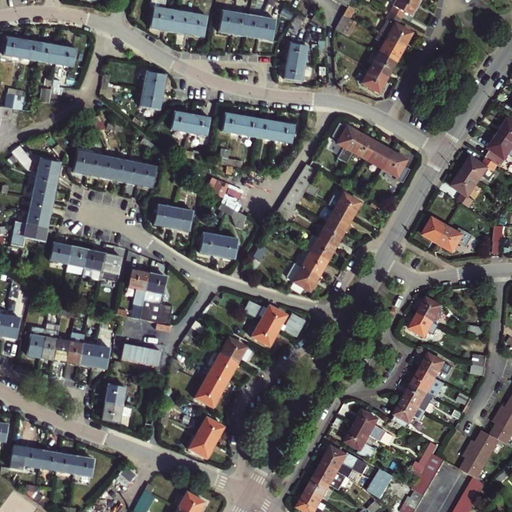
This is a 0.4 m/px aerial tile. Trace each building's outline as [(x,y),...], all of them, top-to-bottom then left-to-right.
[(418,1),(416,0),(395,0),(388,14),(400,21),(404,13),(409,16),(418,1)] [(354,11),(347,7),(343,16),(349,19),(354,11)] [(163,30),(167,10),(153,8),(150,28),(163,30)] [(176,32),(179,12),(167,10),(163,30),(176,32)] [(232,34),(236,14),(222,11),(218,31),(232,34)] [(189,35),(193,15),(179,12),(176,32),(189,35)] [(249,16),(236,14),(232,34),(245,36),(249,16)] [(316,14),(312,21),(324,28),(324,18),(316,14)] [(382,28),(379,35),(403,49),(410,36),(396,27),(400,21),(388,14),(384,21),(392,26),(389,32),(382,28)] [(206,17),(193,15),(189,35),(202,37),(206,17)] [(258,38),(261,18),(249,16),(245,36),(258,38)] [(343,16),(335,30),(348,37),(356,23),(349,19),(343,16)] [(275,21),(261,18),(258,38),(271,41),(275,21)] [(402,20),(400,24),(412,31),(415,27),(402,20)] [(383,44),(378,54),(395,63),(403,49),(379,35),(377,34),(375,39),(383,44)] [(22,58),(24,41),(7,38),(4,55),(22,58)] [(41,44),(24,41),(22,58),(38,61),(41,44)] [(55,64),(58,47),(41,44),(38,61),(55,64)] [(289,45),(286,62),(303,65),(307,48),(289,45)] [(75,49),(58,47),(55,64),(72,67),(75,49)] [(371,65),(369,69),(386,78),(395,63),(378,54),(373,51),(367,62),(371,65)] [(300,82),(303,65),(286,62),(283,79),(300,82)] [(378,93),(386,78),(369,69),(361,83),(378,93)] [(143,89),(162,93),(165,75),(146,72),(143,89)] [(60,81),(52,80),(51,86),(58,88),(60,81)] [(107,91),(108,83),(102,81),(100,89),(107,91)] [(50,94),(50,93),(51,86),(44,85),(42,98),(49,99),(50,94)] [(51,86),(50,93),(61,95),(63,88),(58,88),(51,86)] [(3,106),(12,108),(15,90),(8,88),(7,95),(5,94),(3,106)] [(162,93),(143,89),(140,106),(159,110),(162,93)] [(20,109),(21,104),(23,91),(15,90),(12,108),(20,109)] [(189,132),(192,115),(174,112),(171,129),(176,130),(175,135),(185,137),(186,132),(189,132)] [(239,134),(242,117),(225,114),(222,131),(239,134)] [(209,119),(192,115),(189,132),(206,136),(209,119)] [(239,134),(256,137),(259,120),(242,117),(239,134)] [(273,140),(276,123),(259,120),(256,137),(273,140)] [(511,123),(508,121),(498,135),(511,144),(511,123)] [(87,129),(84,123),(77,126),(79,131),(80,131),(87,129)] [(294,126),(276,123),(273,140),(291,143),(291,142),(294,126)] [(72,134),(80,131),(79,131),(77,126),(70,129),(72,134)] [(294,126),(291,142),(297,143),(300,127),(294,126)] [(353,152),(362,136),(346,127),(337,144),(353,152)] [(511,144),(498,135),(489,150),(505,160),(506,159),(511,163),(511,161),(511,144)] [(377,144),(362,136),(353,152),(367,160),(377,144)] [(140,141),(146,146),(150,142),(143,137),(140,141)] [(150,142),(146,146),(152,151),(156,147),(150,142)] [(377,144),(367,160),(382,169),(391,152),(377,144)] [(87,175),(100,177),(104,157),(103,156),(104,151),(92,149),(91,154),(87,175)] [(178,149),(177,155),(176,156),(184,158),(185,151),(178,149)] [(218,164),(226,165),(234,167),(235,160),(228,159),(229,151),(221,149),(218,164)] [(13,155),(17,159),(22,154),(19,150),(13,155)] [(185,151),(184,158),(192,159),(197,160),(199,152),(193,151),(193,152),(185,151)] [(74,172),(87,175),(91,154),(78,152),(74,172)] [(391,152),(382,169),(397,177),(395,179),(402,183),(410,170),(403,166),(406,160),(391,152)] [(13,155),(7,160),(11,164),(17,159),(13,155)] [(269,166),(262,164),(263,157),(255,156),(252,170),(260,171),(268,172),(269,166)] [(100,177),(113,180),(117,159),(104,157),(100,177)] [(462,173),(478,183),(482,177),(489,182),(494,174),(493,173),(497,166),(485,158),(481,165),(471,159),(462,173)] [(113,180),(125,182),(130,162),(117,159),(113,180)] [(57,177),(57,178),(60,164),(40,160),(37,173),(57,177)] [(130,162),(125,182),(138,185),(142,165),(130,162)] [(302,170),(314,178),(317,172),(309,166),(306,164),(302,170)] [(142,165),(138,185),(152,188),(156,167),(142,165)] [(310,184),(314,178),(302,170),(298,177),(310,184)] [(34,186),(55,190),(57,178),(57,177),(37,173),(34,186)] [(468,198),(478,183),(462,173),(452,187),(462,194),(458,201),(468,208),(473,201),(468,198)] [(306,191),(310,184),(298,177),(294,183),(306,191)] [(182,181),(180,180),(176,178),(172,183),(179,187),(182,181)] [(182,181),(179,187),(185,191),(188,186),(189,185),(182,181)] [(290,190),(301,197),(305,192),(306,191),(294,183),(290,190)] [(319,189),(310,184),(306,191),(305,192),(314,197),(319,189)] [(52,203),(55,190),(34,186),(32,199),(52,203)] [(298,203),(301,197),(290,190),(286,196),(298,203)] [(334,209),(351,219),(360,204),(343,194),(334,209)] [(282,203),(294,210),(296,206),(298,203),(286,196),(282,203)] [(29,211),(50,216),(52,203),(32,199),(29,211)] [(221,203),(216,200),(208,212),(214,216),(218,209),(221,203)] [(221,203),(218,209),(225,213),(227,206),(221,203)] [(290,216),(294,210),(282,203),(278,209),(290,216)] [(154,224),(171,228),(175,209),(158,206),(154,224)] [(225,213),(231,216),(236,228),(243,230),(246,217),(227,206),(225,213)] [(47,228),(50,216),(29,211),(21,209),(19,222),(27,224),(47,228)] [(192,212),(175,209),(171,228),(188,231),(192,212)] [(287,220),(290,216),(278,209),(274,215),(276,216),(286,222),(287,220)] [(334,209),(326,223),(343,233),(351,219),(334,209)] [(423,236),(438,245),(448,228),(432,219),(423,236)] [(343,233),(326,223),(318,238),(335,247),(343,233)] [(44,242),(47,228),(27,224),(24,237),(44,242)] [(488,230),(478,224),(474,229),(484,235),(488,230)] [(494,252),(502,252),(503,225),(495,225),(494,252)] [(448,228),(438,245),(453,254),(459,244),(466,248),(472,239),(464,234),(463,237),(448,228)] [(220,237),(202,234),(199,253),(217,256),(220,237)] [(511,237),(505,236),(502,248),(510,249),(511,237)] [(237,240),(220,237),(217,256),(234,259),(237,240)] [(318,238),(309,252),(326,262),(335,247),(318,238)] [(67,264),(71,247),(53,244),(50,261),(67,264)] [(71,247),(67,264),(84,268),(87,251),(71,247)] [(266,251),(259,247),(252,258),(259,261),(266,251)] [(295,263),(301,267),(318,276),(326,262),(309,252),(304,249),(295,263)] [(91,275),(92,269),(101,271),(104,254),(87,251),(84,268),(81,278),(90,279),(91,275)] [(121,258),(104,254),(101,271),(118,275),(121,258)] [(287,279),(292,282),(309,292),(318,276),(301,267),(295,263),(287,279)] [(144,297),(149,274),(131,270),(128,287),(126,293),(144,297)] [(166,278),(149,274),(144,297),(142,306),(140,313),(148,315),(147,320),(153,322),(154,322),(157,304),(160,305),(166,278)] [(22,294),(30,301),(31,296),(21,288),(22,294)] [(216,306),(221,300),(216,296),(211,302),(216,306)] [(418,314),(437,325),(445,312),(441,309),(441,307),(427,299),(418,314)] [(206,307),(206,308),(211,311),(216,306),(211,302),(206,307)] [(142,306),(134,304),(132,317),(139,319),(140,313),(142,306)] [(269,307),(260,322),(277,331),(286,316),(269,307)] [(433,335),(438,326),(437,325),(418,314),(409,329),(424,338),(427,332),(433,335)] [(5,315),(2,336),(16,338),(19,318),(5,315)] [(192,337),(195,332),(204,336),(207,329),(195,321),(191,328),(187,334),(186,334),(192,337)] [(260,322),(251,337),(269,346),(277,331),(260,322)] [(27,356),(40,358),(44,338),(45,329),(32,327),(27,356)] [(467,337),(487,339),(488,329),(468,327),(467,337)] [(52,360),(56,340),(58,331),(45,329),(44,338),(40,358),(52,360)] [(79,365),(84,339),(84,335),(71,332),(69,342),(66,362),(79,365)] [(186,334),(182,340),(187,344),(192,337),(186,334)] [(92,367),(95,347),(96,342),(84,339),(79,365),(92,367)] [(228,339),(220,354),(237,363),(245,348),(228,339)] [(66,362),(69,342),(56,340),(52,360),(66,362)] [(105,369),(110,344),(98,342),(98,347),(95,347),(92,367),(105,369)] [(220,354),(212,368),(228,378),(237,363),(220,354)] [(420,370),(436,379),(440,372),(448,376),(452,368),(429,355),(420,370)] [(472,365),(485,367),(486,357),(473,355),(472,365)] [(173,359),(171,366),(177,368),(179,361),(173,359)] [(470,374),(484,376),(485,367),(472,365),(470,374)] [(171,367),(167,384),(178,388),(184,372),(177,368),(171,366),(171,367)] [(212,368),(203,383),(220,393),(228,378),(212,368)] [(444,383),(436,379),(420,370),(412,386),(427,394),(435,399),(444,383)] [(212,407),(220,393),(203,383),(195,398),(212,407)] [(104,402),(122,405),(124,388),(107,385),(104,402)] [(424,399),(427,394),(412,386),(403,400),(419,409),(419,408),(424,411),(429,402),(424,399)] [(467,406),(471,399),(460,392),(455,400),(467,406)] [(466,459),(460,470),(473,478),(477,480),(478,477),(497,444),(499,441),(503,444),(506,446),(508,443),(511,435),(511,396),(505,408),(502,406),(493,423),(496,425),(490,436),(482,431),(476,443),(472,441),(463,457),(466,459)] [(407,428),(419,409),(403,400),(392,420),(407,428)] [(122,405),(104,402),(102,419),(119,422),(120,415),(129,417),(131,406),(122,405)] [(458,419),(461,414),(456,411),(453,416),(458,419)] [(354,428),(369,436),(375,439),(381,442),(387,433),(375,426),(378,420),(363,412),(354,428)] [(206,418),(197,433),(214,443),(223,428),(206,418)] [(365,444),(369,436),(354,428),(345,443),(360,451),(358,453),(370,460),(376,450),(371,447),(365,444)] [(206,458),(214,443),(197,433),(189,448),(206,458)] [(375,439),(369,436),(365,444),(371,447),(375,439)] [(323,463),(338,472),(342,464),(349,468),(351,470),(357,459),(347,453),(345,456),(331,448),(323,463)] [(42,451),(24,449),(22,465),(39,468),(42,451)] [(59,454),(42,451),(39,468),(56,471),(59,454)] [(56,471),(73,474),(76,457),(59,454),(56,471)] [(428,462),(440,469),(444,461),(436,457),(432,455),(428,462)] [(93,460),(76,457),(73,474),(90,477),(93,460)] [(424,469),(436,476),(440,469),(428,462),(425,467),(424,469)] [(314,478),(329,486),(338,491),(346,477),(345,476),(338,472),(323,463),(314,478)] [(342,464),(338,472),(345,476),(349,468),(342,464)] [(420,476),(424,469),(414,464),(410,471),(420,477),(420,476)] [(7,474),(9,467),(1,466),(0,473),(7,474)] [(129,483),(135,476),(126,467),(120,474),(129,483)] [(382,498),(395,476),(381,467),(368,489),(382,498)] [(420,476),(432,483),(436,476),(424,469),(420,476)] [(416,483),(427,490),(432,483),(420,476),(420,477),(416,483)] [(314,478),(306,493),(321,501),(329,486),(314,478)] [(480,491),(484,484),(481,483),(477,480),(473,478),(469,485),(480,491)] [(496,484),(501,489),(507,484),(502,479),(496,484)] [(148,483),(144,490),(150,493),(154,486),(149,483),(148,483)] [(424,497),(427,490),(416,483),(413,488),(412,490),(424,497)] [(491,490),(496,494),(501,489),(496,484),(491,490)] [(476,498),(480,491),(469,485),(465,491),(476,498)] [(36,492),(30,487),(25,492),(32,497),(36,492)] [(141,496),(138,502),(148,507),(151,502),(147,499),(150,493),(144,490),(141,496)] [(420,504),(424,497),(412,490),(408,497),(420,504)] [(461,498),(473,505),(475,502),(476,498),(465,491),(461,498)] [(42,496),(36,492),(32,497),(38,502),(42,496)] [(151,502),(155,496),(150,493),(147,499),(151,502)] [(186,493),(178,509),(183,511),(197,511),(203,502),(186,493)] [(321,501),(306,493),(297,508),(304,511),(321,511),(320,511),(317,509),(321,501)] [(404,503),(416,511),(420,504),(408,497),(404,503)] [(461,498),(457,504),(469,511),(473,505),(461,498)] [(369,511),(375,511),(380,507),(375,502),(367,510),(369,511)] [(400,511),(414,511),(416,511),(404,503),(400,511)]
